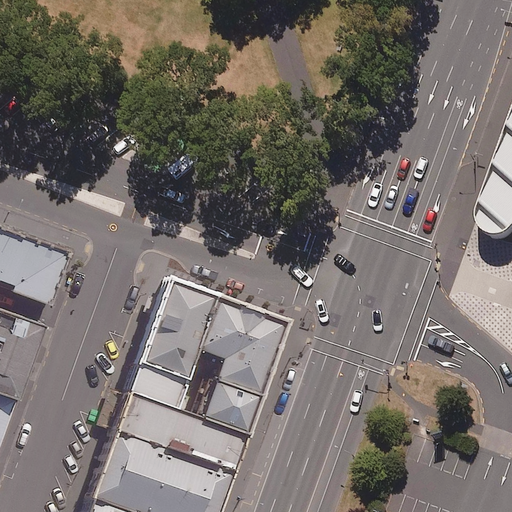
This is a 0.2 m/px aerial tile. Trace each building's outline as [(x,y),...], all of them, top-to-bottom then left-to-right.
[(511,232),(511,107),(474,215),(474,222),(476,229),(483,236),(493,239),(504,238),(510,235),(511,232)] [(0,277),(8,281),(6,289),(51,305),(72,244),(0,218),(0,277)] [(194,351),(214,294),(164,277),(123,393),(173,411),(194,351)] [(287,320),(214,294),(194,351),(218,359),(210,382),(259,399),(287,320)] [(0,307),(0,389),(15,395),(41,322),(0,307)] [(245,436),(259,399),(210,382),(199,419),(245,436)] [(0,437),(15,395),(0,389),(0,437)] [(123,393),(110,431),(230,473),(245,436),(199,419),(173,411),(123,393)] [(86,500),(121,511),(216,511),(230,473),(110,431),(86,500)] [(121,511),(86,500),(81,511),(121,511)]
